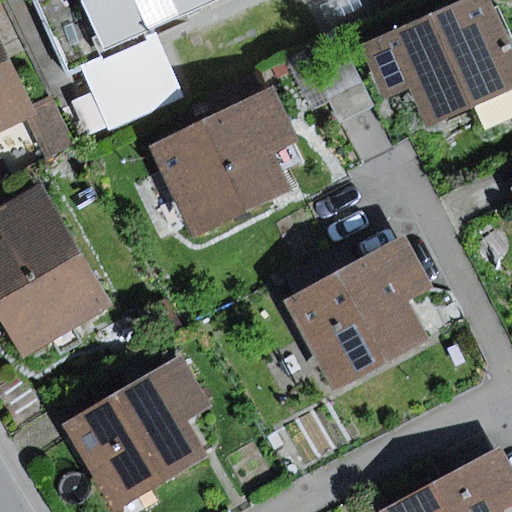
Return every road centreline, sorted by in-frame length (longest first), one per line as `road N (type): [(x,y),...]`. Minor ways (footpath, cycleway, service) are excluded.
road 1 (residential): [(511,395),(286,511)]
road 2 (residential): [(511,386),(401,170)]
